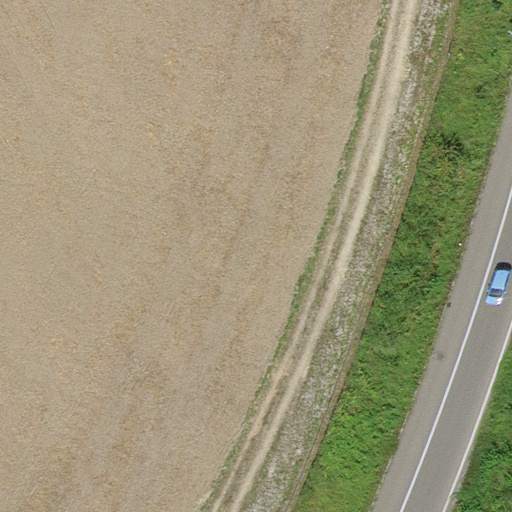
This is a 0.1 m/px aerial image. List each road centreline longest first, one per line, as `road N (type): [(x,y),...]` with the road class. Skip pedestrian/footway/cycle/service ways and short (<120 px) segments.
road 1 (track): [(400,0),(378,113),(259,444),(222,511)]
road 2 (motorway): [(511,242),(417,511)]
